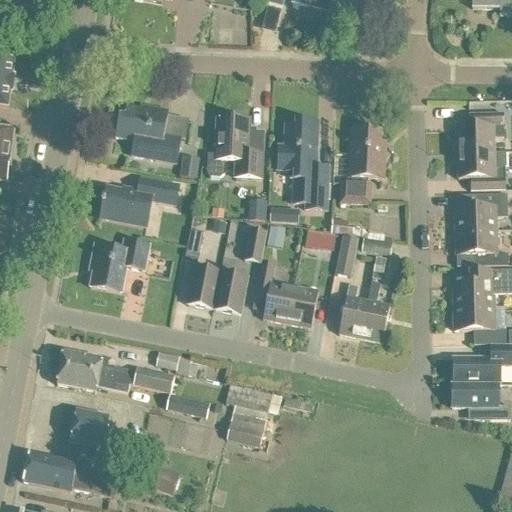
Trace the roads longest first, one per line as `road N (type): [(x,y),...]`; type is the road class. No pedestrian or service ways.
road 1 (residential): [(26,313),(389,386),(408,381),(418,363),(413,75)]
road 2 (residential): [(413,75),(71,58)]
road 3 (tertiary): [(26,313),(71,58)]
